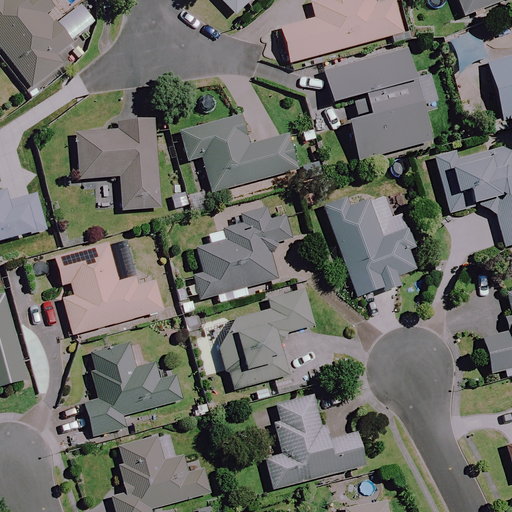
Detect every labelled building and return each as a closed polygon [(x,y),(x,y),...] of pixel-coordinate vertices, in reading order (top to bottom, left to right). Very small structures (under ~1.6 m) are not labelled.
[(0,0),(0,49),(33,93),(59,74),(61,70),(81,55),(49,13),(63,2),(61,0),(0,0)] [(218,0),(235,17),(252,0),(218,0)] [(375,7),(373,0),(326,0),(311,4),(316,22),(281,31),(290,65),(403,35),(395,2),(375,7)] [(511,0),(456,0),(463,18),(511,0)] [(486,61),(476,34),(451,44),(461,71),(486,61)] [(432,144),(408,52),(325,74),(334,106),(351,102),(357,122),(350,124),(360,163),(432,144)] [(511,60),(488,67),(503,121),(511,118),(511,60)] [(250,148),(242,118),(180,136),(188,165),(202,161),(212,196),(296,173),(286,138),(250,148)] [(167,208),(155,123),(117,128),(118,133),(76,139),(82,183),(120,178),(124,214),(167,208)] [(511,153),(504,155),(503,147),(471,155),(470,149),(433,158),(448,217),(480,208),(496,218),(504,249),(511,247),(511,153)] [(7,205),(5,194),(0,194),(0,245),(47,233),(37,197),(7,205)] [(407,234),(400,215),(390,218),(383,198),(348,211),(345,202),(323,209),(356,299),(383,290),(385,294),(399,289),(395,279),(415,272),(402,236),(407,234)] [(272,220),(270,212),(241,220),(243,228),(224,233),(227,243),(197,251),(203,276),(194,278),(200,302),(278,282),(269,248),(292,242),(286,217),(272,220)] [(119,285),(108,245),(52,260),(72,337),(164,312),(156,282),(138,287),(137,280),(119,285)] [(315,327),(305,291),(268,301),(270,310),(231,320),(236,340),(219,344),(232,393),(291,376),(280,336),(315,327)] [(511,294),(507,295),(511,317),(505,319),(508,335),(483,340),(490,376),(511,370),(511,294)] [(0,389),(29,382),(6,295),(0,296),(0,389)] [(135,371),(128,347),(87,359),(100,402),(85,406),(95,440),(126,431),(123,420),(181,403),(174,379),(160,383),(155,366),(135,371)] [(326,443),(314,397),(276,407),(280,425),(275,426),(282,457),(265,462),(272,492),(366,468),(358,435),(326,443)] [(175,459),(169,437),(115,450),(127,496),(112,500),(115,511),(150,511),(211,496),(204,469),(187,473),(183,457),(175,459)]
